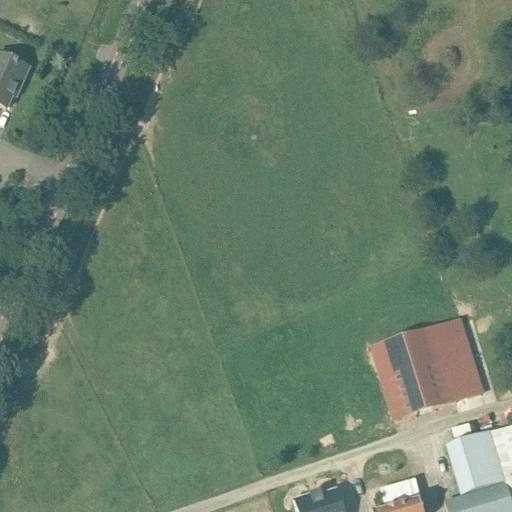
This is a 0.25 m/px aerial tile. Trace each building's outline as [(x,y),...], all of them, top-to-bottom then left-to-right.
[(0,107),(6,110),(16,88),(20,89),(29,69),(15,63),(15,64),(0,57),(0,107)] [(431,333),(370,353),(394,425),(455,405),(434,342),(431,333)] [(460,333),(434,342),(455,405),(481,396),(460,333)] [(460,499),(444,504),(445,511),(511,511),(511,428),(446,448),(460,499)] [(321,494),(295,503),(297,511),(343,511),(337,494),(322,499),(321,494)] [(422,511),(419,502),(382,511),(422,511)]
